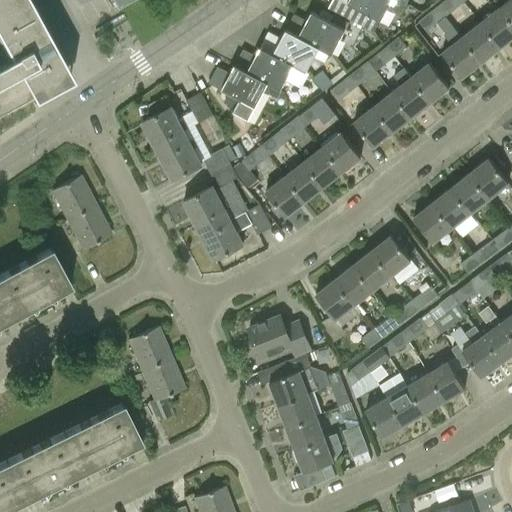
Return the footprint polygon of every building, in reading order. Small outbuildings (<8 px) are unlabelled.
[(0,0),(0,97),(58,66),(49,49),(55,45),(47,31),(29,40),(7,0),(0,0)] [(333,0),(329,9),(374,32),(380,20),(381,21),(387,9),(400,16),(404,8),(407,10),(409,5),(406,3),(399,0),(333,0)] [(445,17),(464,2),(462,0),(446,0),(438,7),(445,17)] [(511,0),(509,0),(499,8),(511,25),(511,0)] [(426,32),(445,17),(438,7),(419,22),(426,32)] [(511,25),(499,8),(480,23),(500,48),(511,38),(511,25)] [(291,19),(285,31),(318,48),(331,55),(344,29),(311,12),(304,26),(291,19)] [(480,23),(461,37),(481,62),(500,48),(480,23)] [(266,36),(260,49),(292,65),(305,72),(318,48),(285,31),(278,43),(266,36)] [(399,36),(386,46),(394,57),(407,47),(399,36)] [(462,77),(481,62),(461,37),(442,52),(462,77)] [(368,60),(368,61),(376,71),(394,57),(386,46),(386,47),(383,44),(366,57),(368,60)] [(279,89),(292,65),(260,49),(253,61),(240,54),(234,65),(267,82),(266,83),(279,89)] [(357,86),(376,71),(368,61),(349,76),(357,86)] [(429,62),(411,77),(431,102),(449,88),(429,62)] [(254,107),(266,83),(267,82),(234,65),(227,78),(214,71),(208,83),(230,94),(240,100),(235,110),(233,113),(247,120),(254,107)] [(394,75),(401,85),(392,92),(411,117),(431,102),(411,77),(404,68),(394,75)] [(338,101),(357,86),(349,76),(330,91),(338,101)] [(186,100),(199,123),(213,115),(201,92),(186,100)] [(392,92),(373,106),(393,132),(411,117),(392,92)] [(230,94),(224,104),(235,110),(240,100),(230,94)] [(321,98),(299,117),(307,126),(313,133),(335,115),(321,98)] [(374,147),(393,132),(373,106),(354,121),(374,147)] [(142,122),(159,157),(172,150),(167,139),(184,130),(172,107),(142,122)] [(307,126),(299,117),(298,116),(280,131),(287,141),(307,126)] [(201,165),(184,130),(167,139),(172,150),(159,157),(171,180),(201,165)] [(268,156),(287,141),(280,131),(273,137),(271,134),(258,144),(260,146),(268,156)] [(341,132),(322,147),(342,172),(361,157),(341,132)] [(204,159),(211,173),(229,163),(232,168),(235,172),(236,172),(233,168),(237,165),(233,160),(237,158),(230,144),(221,148),(219,144),(208,149),(211,155),(204,159)] [(251,170),(268,156),(260,146),(243,160),(251,170)] [(323,187),(342,172),(322,147),(303,162),(323,187)] [(489,156),(470,172),(490,197),(509,182),(489,156)] [(243,160),(237,165),(233,168),(236,172),(248,187),(258,179),(251,170),(243,160)] [(304,201),(323,187),(303,162),(284,176),(304,201)] [(235,173),(235,172),(232,168),(229,163),(211,173),(218,187),(238,177),(235,173)] [(471,212),(490,197),(470,172),(451,186),(471,212)] [(52,191),(67,220),(95,205),(79,176),(52,191)] [(285,216),(304,201),(284,176),(265,191),(285,216)] [(182,201),(195,225),(207,218),(213,228),(229,219),(212,186),(182,201)] [(452,227),(471,212),(451,186),(432,201),(452,227)] [(433,242),(452,227),(432,201),(413,217),(433,242)] [(236,232),(251,223),(257,235),(272,226),(259,204),(246,211),(229,219),(213,228),(207,218),(195,225),(213,260),(242,244),(236,232)] [(111,234),(95,205),(67,220),(83,249),(111,234)] [(511,224),(492,239),(501,249),(511,240),(511,224)] [(416,265),(411,259),(391,234),(371,249),(391,275),(396,282),(416,265)] [(492,239),(473,253),(481,264),(501,249),(492,239)] [(50,248),(0,275),(0,290),(14,317),(71,286),(51,248),(50,248)] [(373,289),(391,275),(371,249),(353,263),(373,289)] [(497,276),(511,264),(511,257),(508,252),(490,265),(497,276)] [(468,274),(481,264),(473,253),(460,263),(468,274)] [(355,303),(373,289),(353,263),(335,277),(355,303)] [(490,265),(470,280),(478,290),(484,297),(502,284),(497,277),(497,276),(490,265)] [(361,312),(355,303),(335,277),(315,293),(333,315),(321,322),(333,342),(346,334),(341,327),(361,312)] [(470,280),(452,294),(459,305),(478,290),(470,280)] [(430,285),(411,299),(419,309),(438,295),(430,285)] [(0,290),(0,324),(14,317),(0,290)] [(446,314),(459,305),(452,294),(439,304),(446,314)] [(400,324),(419,309),(411,299),(392,314),(400,324)] [(421,317),(401,331),(408,342),(429,328),(428,326),(435,321),(429,312),(421,318),(421,317)] [(295,355),(310,348),(298,320),(284,326),(279,314),(249,327),(261,356),(291,344),(295,355)] [(381,338),(400,324),(392,314),(373,328),(381,338)] [(511,314),(501,322),(511,338),(511,314)] [(511,338),(501,322),(482,336),(501,362),(511,354),(511,338)] [(472,343),(463,350),(459,344),(452,348),(463,366),(470,361),(482,376),(501,362),(482,336),(475,325),(464,333),(472,343)] [(127,338),(140,369),(171,356),(158,326),(127,338)] [(357,356),(381,338),(373,328),(360,337),(361,338),(350,346),(357,356)] [(397,351),(408,342),(401,331),(382,345),(390,357),(398,352),(397,351)] [(362,359),(363,361),(371,370),(371,371),(390,357),(382,345),(362,359)] [(308,393),(299,370),(311,365),(306,353),(277,364),(282,376),(269,381),(278,404),(308,393)] [(174,413),(166,395),(184,387),(171,356),(140,369),(153,399),(148,401),(156,420),(174,413)] [(351,385),(371,370),(363,361),(346,373),(351,385)] [(448,361),(427,374),(443,400),(464,388),(448,361)] [(330,384),(341,380),(338,371),(327,376),(330,384)] [(380,385),(387,397),(387,398),(402,425),(423,412),(407,385),(400,373),(380,385)] [(427,374),(407,385),(423,412),(443,400),(427,374)] [(350,402),(341,380),(330,384),(339,406),(350,402)] [(316,415),(308,393),(278,404),(287,426),(316,415)] [(382,437),(402,425),(387,398),(366,410),(382,437)] [(358,424),(350,402),(339,406),(347,428),(358,424)] [(122,403),(64,432),(83,470),(141,442),(122,403)] [(324,437),(316,415),(287,426),(295,448),(324,437)] [(368,451),(358,424),(347,428),(342,430),(353,457),(368,451)] [(64,432),(6,461),(25,499),(83,470),(64,432)] [(337,432),(324,437),(295,448),(303,471),(333,460),(332,457),(337,455),(342,447),(337,432)] [(0,511),(25,499),(6,461),(0,463),(0,511)] [(231,511),(223,487),(193,497),(198,511),(231,511)] [(434,511),(472,511),(468,500),(434,511)] [(412,511),(409,502),(397,506),(399,511),(412,511)]
